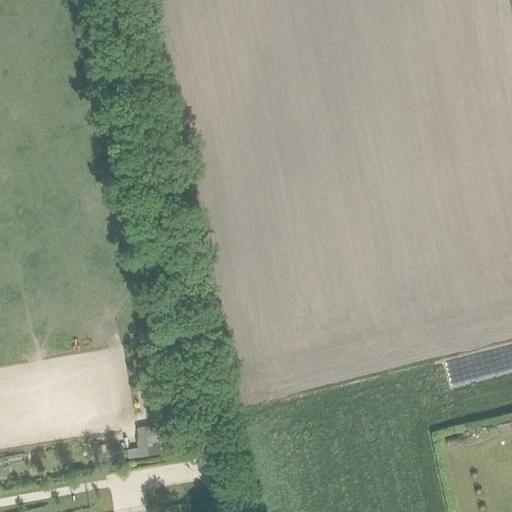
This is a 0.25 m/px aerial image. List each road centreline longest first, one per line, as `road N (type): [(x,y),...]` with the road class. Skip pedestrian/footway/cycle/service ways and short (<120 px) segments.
road 1 (unclassified): [(220,511),(116,0)]
road 2 (unclassified): [(16,511),(29,500),(125,482),(159,511)]
